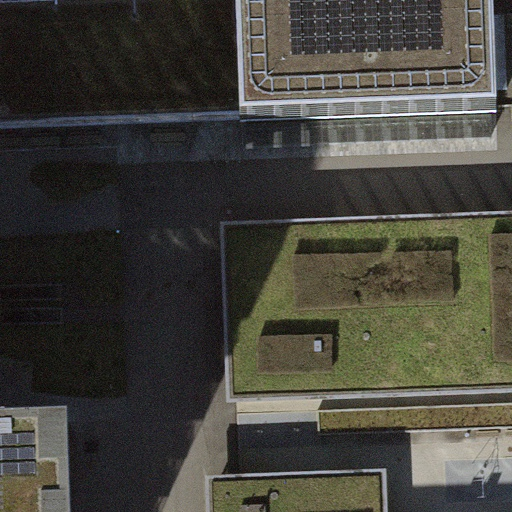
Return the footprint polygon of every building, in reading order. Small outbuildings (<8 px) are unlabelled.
[(0,0),(0,130),(248,123),(497,115),(493,0),(0,0)] [(498,143),(497,115),(248,123),(249,151),(498,143)] [(511,212),(220,221),(225,401),(511,392),(511,212)] [(63,511),(60,422),(0,423),(0,511),(63,511)] [(369,511),(369,481),(209,487),(210,511),(369,511)]
